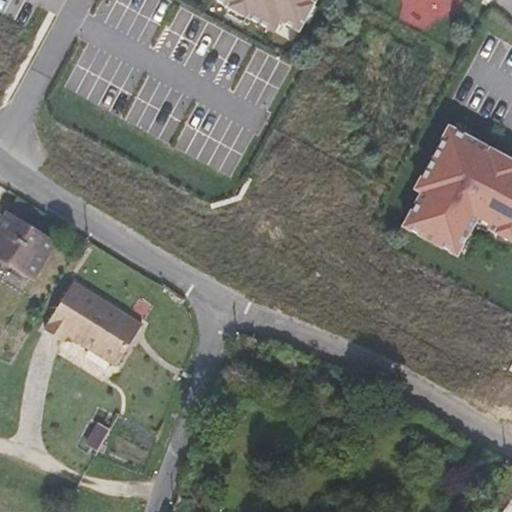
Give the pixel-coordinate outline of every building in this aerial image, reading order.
[(216,0),(274,31),(279,20),(299,30),(314,0),(216,0)] [(511,161),(449,127),(415,189),(422,192),(404,227),(456,255),(477,216),(490,223),(488,228),(511,241),(511,161)] [(0,224),(0,257),(34,279),(55,244),(7,214),(0,224)] [(142,323),(74,281),(45,329),(64,341),(68,335),(116,365),(142,323)] [(97,450),(108,431),(96,424),(85,443),(97,450)] [(511,511),(511,498),(502,511),(511,511)]
